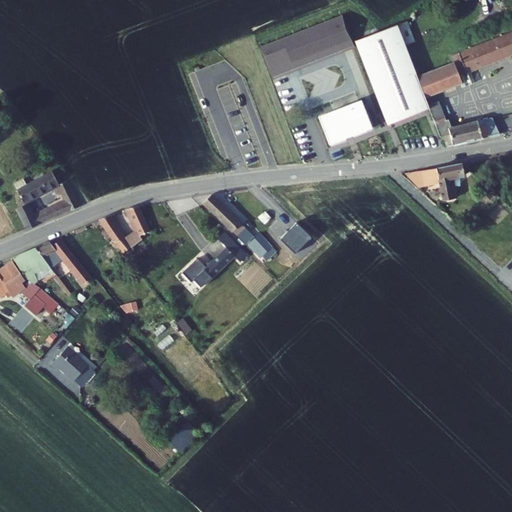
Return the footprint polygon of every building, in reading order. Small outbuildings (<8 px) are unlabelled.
[(429,110),(428,106),(425,99),(417,79),(396,27),(355,43),(388,127),(429,110)] [(511,32),(490,42),(454,57),(462,71),(465,76),(470,74),(511,57),(511,60),(511,32)] [(454,57),(449,59),(451,65),(455,74),(462,71),(454,57)] [(451,65),(417,79),(425,99),(460,84),(458,79),(465,76),(462,71),(455,74),(451,65)] [(474,84),(470,74),(465,76),(471,86),(474,84)] [(462,90),(471,86),(465,76),(458,79),(460,84),(462,90)] [(329,143),(344,137),(344,136),(351,133),(351,134),(365,129),(364,128),(370,126),(359,98),(318,113),(329,143)] [(450,119),(448,119),(440,101),(428,106),(429,110),(440,138),(444,136),(445,139),(447,147),(501,136),(500,134),(491,119),(453,127),(450,119)] [(442,200),(453,198),(451,187),(449,177),(466,174),(465,164),(463,162),(421,170),(424,186),(440,183),(442,200)] [(46,174),(22,187),(13,193),(20,204),(53,185),(49,179),(46,174)] [(8,186),(13,193),(22,187),(17,180),(8,186)] [(42,208),(28,214),(20,204),(10,209),(23,227),(33,222),(70,210),(70,211),(81,207),(61,180),(53,185),(57,190),(60,196),(56,198),(59,201),(45,206),(44,203),(41,203),(42,208)] [(203,204),(238,238),(242,233),(247,229),(212,195),(203,204)] [(101,218),(97,220),(106,236),(123,257),(142,244),(140,240),(140,238),(126,246),(108,216),(101,218)] [(190,266),(198,274),(213,259),(229,244),(239,253),(241,250),(223,233),(190,266)] [(254,247),(266,258),(270,254),(274,249),(263,238),(254,247)] [(45,262),(43,258),(54,252),(78,283),(76,285),(80,290),(91,281),(60,243),(57,245),(54,240),(35,250),(40,260),(42,262),(43,264),(45,262)] [(266,258),(254,247),(251,250),(263,261),(266,258)] [(25,268),(40,260),(35,250),(15,260),(26,281),(31,279),(25,268)] [(0,272),(0,304),(9,297),(14,303),(26,293),(21,286),(26,283),(11,264),(0,272)] [(35,285),(42,291),(55,277),(48,270),(35,285)] [(136,300),(122,304),(124,314),(139,309),(136,300)] [(56,362),(81,385),(88,377),(95,370),(70,347),(56,362)] [(156,460),(166,470),(175,460),(184,451),(174,441),(156,460)]
